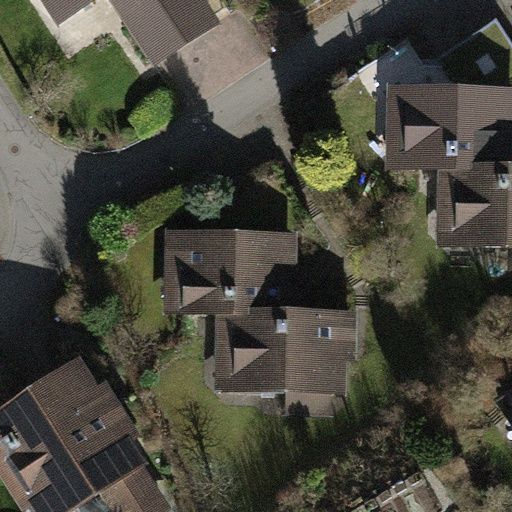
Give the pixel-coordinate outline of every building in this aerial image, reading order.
[(207,25),(191,0),(30,0),(53,34),(105,0),(108,0),(149,63),(207,25)] [(433,176),(511,176),(511,96),(378,96),(378,175),(433,176)] [(511,176),(433,176),(432,259),(504,259),(503,294),(511,293),(511,176)] [(214,317),(300,318),(302,241),(157,239),(156,316),(214,317)] [(300,318),(214,317),(212,396),(280,397),(280,426),(331,427),(331,410),(345,410),(346,367),(356,367),(357,319),(300,318)] [(177,511),(100,372),(0,427),(0,441),(8,457),(0,461),(0,468),(24,511),(177,511)] [(511,384),(488,400),(511,448),(511,384)]
